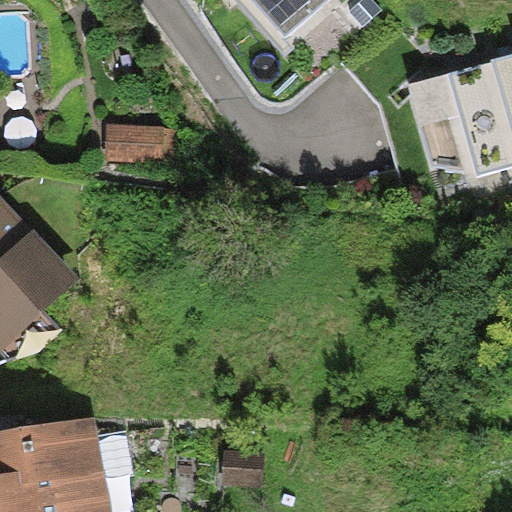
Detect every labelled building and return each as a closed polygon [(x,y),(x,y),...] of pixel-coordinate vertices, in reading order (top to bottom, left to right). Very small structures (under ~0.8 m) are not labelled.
[(248,0),(285,40),(329,0),(248,0)] [(378,0),(356,0),(342,13),(362,35),(389,11),(378,0)] [(511,56),(441,77),(473,183),(511,171),(511,56)] [(0,199),(0,368),(12,382),(84,318),(55,286),(84,260),(44,215),(27,230),(0,199)] [(0,511),(108,511),(90,411),(0,427),(0,511)]
